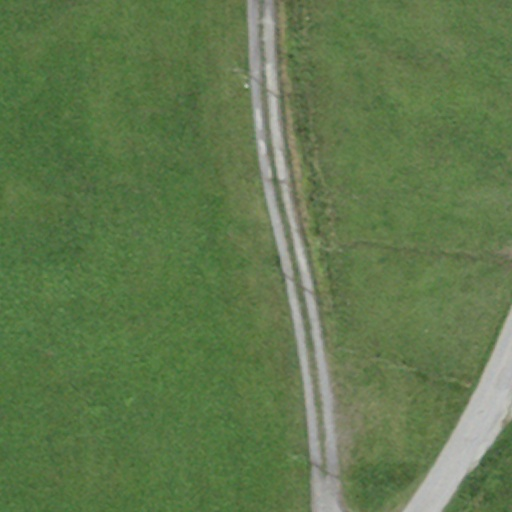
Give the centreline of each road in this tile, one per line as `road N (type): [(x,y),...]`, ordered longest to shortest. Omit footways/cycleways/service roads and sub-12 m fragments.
road 1 (track): [(335,511),(276,0)]
road 2 (track): [(511,386),(420,511)]
